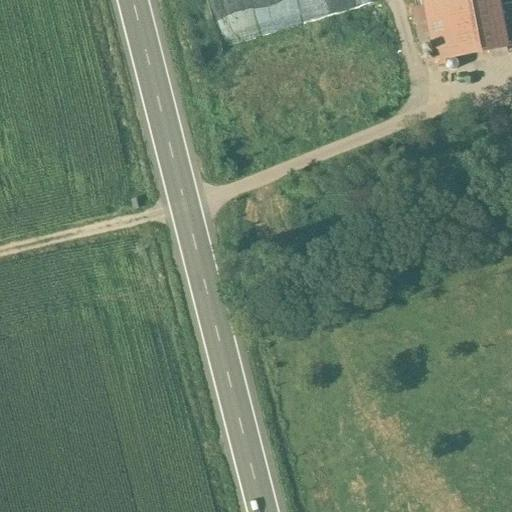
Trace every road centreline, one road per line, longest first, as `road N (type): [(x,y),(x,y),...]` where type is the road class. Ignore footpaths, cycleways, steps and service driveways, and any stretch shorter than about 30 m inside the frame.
road 1 (primary): [(260,511),(130,0)]
road 2 (track): [(0,254),(182,206)]
